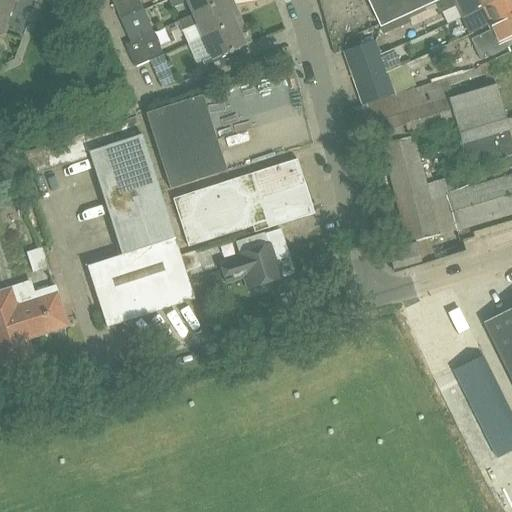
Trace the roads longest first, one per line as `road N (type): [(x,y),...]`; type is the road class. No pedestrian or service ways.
road 1 (residential): [(0,418),(373,299)]
road 2 (residential): [(373,299),(296,0)]
road 3 (residential): [(373,299),(511,254)]
